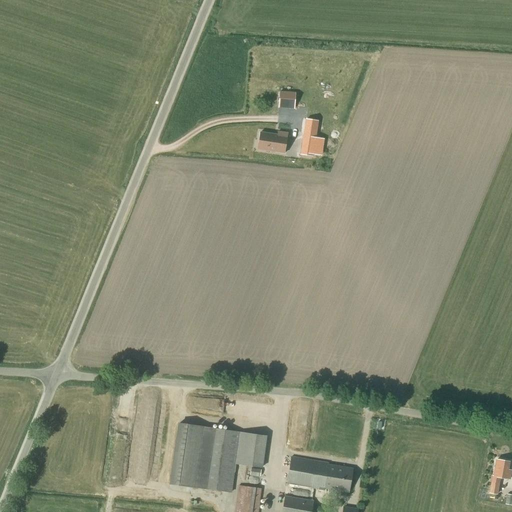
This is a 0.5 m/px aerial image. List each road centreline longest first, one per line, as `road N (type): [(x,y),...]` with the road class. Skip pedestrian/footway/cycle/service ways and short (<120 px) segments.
road 1 (unclassified): [(511,432),(299,394),(56,376)]
road 2 (unclassified): [(56,376),(209,0)]
road 3 (unclassified): [(1,511),(56,376)]
